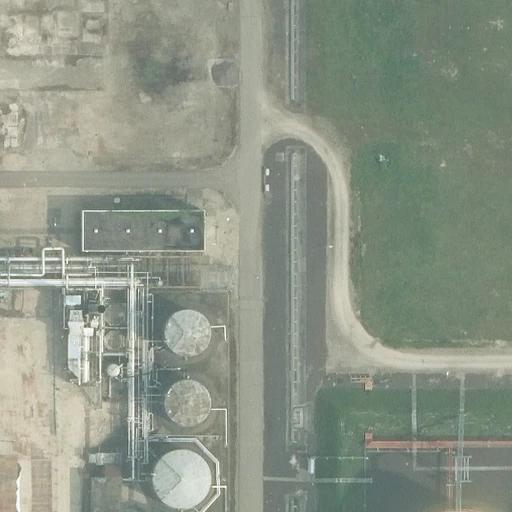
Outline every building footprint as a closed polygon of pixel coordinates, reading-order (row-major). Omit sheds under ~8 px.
[(201,252),(201,212),(79,212),(79,252),(201,252)] [(209,332),(209,331),(209,326),(207,322),(203,315),(196,310),(187,308),(181,308),(177,309),(169,314),(166,319),(164,322),(162,330),(162,334),(164,339),(168,347),(172,350),(176,352),(184,355),(188,355),(194,353),(198,351),(202,348),(207,341),(208,337),(209,332)] [(208,403),(208,402),(208,397),(206,392),(204,389),(201,385),(198,383),(194,380),(189,379),(184,379),(181,379),(176,380),(172,382),(169,385),(165,389),(163,393),(162,397),(161,402),(162,406),(163,411),(165,415),(168,418),(174,423),(179,425),(183,426),(188,425),(193,424),(201,419),(206,412),(208,408),(208,403)] [(208,478),(208,477),(208,471),(205,464),(202,459),(198,455),(194,452),(188,449),(183,448),(178,448),(172,448),(167,450),(163,452),(158,456),(154,460),(151,466),(149,473),(149,478),(150,483),(151,489),(154,493),(157,498),(163,502),(168,505),(173,506),(180,507),(185,506),(191,504),(196,501),(200,498),(204,493),(206,489),(208,483),(208,478)] [(119,511),(119,482),(119,479),(89,479),(88,511),(119,511)]
